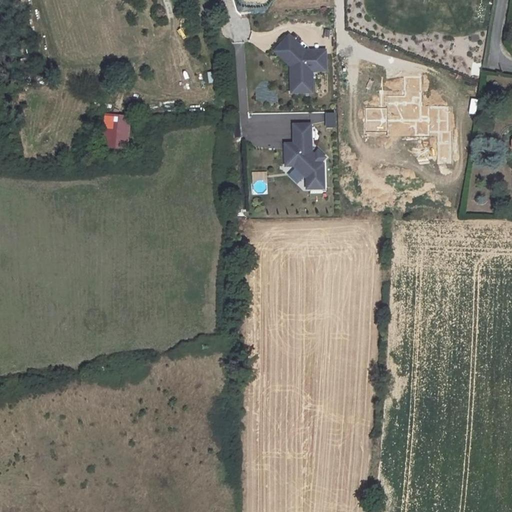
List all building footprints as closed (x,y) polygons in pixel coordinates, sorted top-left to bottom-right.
[(273,51),(277,55),(292,40),(288,36),(273,51)] [(289,66),(290,93),(312,92),(311,71),(325,70),(324,54),(308,54),(304,51),(292,40),(277,55),(289,66)] [(405,96),(421,95),(421,77),(405,77),(405,96)] [(405,96),(387,96),(387,108),(388,121),(416,121),(422,121),(421,95),(405,96)] [(429,107),(429,121),(429,132),(438,132),(448,132),(448,107),(429,107)] [(387,108),(366,109),(367,133),(388,132),(388,121),(387,108)] [(429,121),(422,121),(416,121),(416,135),(429,135),(429,132),(429,121)] [(294,149),(285,149),(285,166),(296,166),(306,176),(307,189),(324,188),(323,164),(320,161),(318,161),(318,159),(311,152),(310,124),(293,125),(294,144),(294,149)] [(448,132),(438,132),(439,164),(451,163),(450,132),(448,132)]
